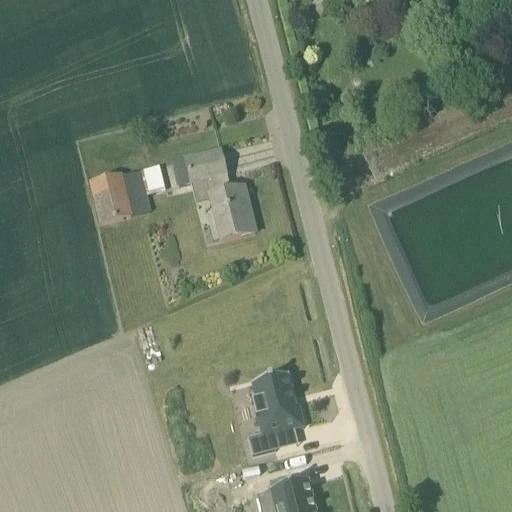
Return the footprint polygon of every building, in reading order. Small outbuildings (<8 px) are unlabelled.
[(511,116),(511,82),(362,152),(375,180),(511,116)] [(220,155),(172,166),(178,190),(205,183),(220,245),(255,236),(244,190),(228,194),(224,178),(226,178),(220,155)] [(100,229),(102,228),(138,218),(151,215),(147,199),(145,191),(126,196),(122,178),(89,186),(100,229)] [(256,446),(277,440),(288,437),(282,416),(279,417),(270,385),(235,395),(235,396),(240,412),(237,413),(237,414),(238,414),(242,428),(241,428),(241,429),(242,429),(247,445),(233,449),(238,467),(261,460),(256,446)] [(238,476),(200,486),(205,506),(243,497),(238,476)] [(312,511),(305,483),(288,488),(287,481),(267,486),(269,493),(267,493),(268,496),(272,511),(312,511)]
